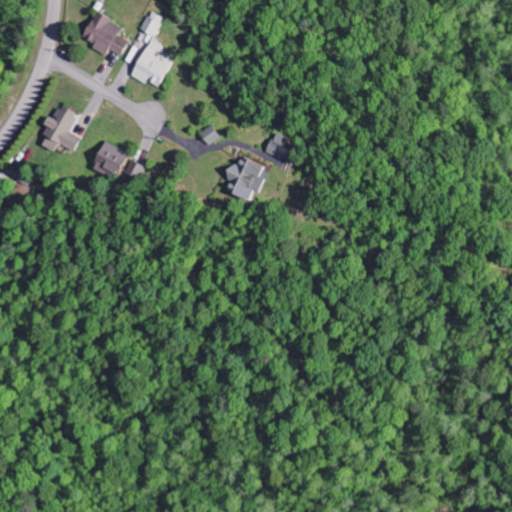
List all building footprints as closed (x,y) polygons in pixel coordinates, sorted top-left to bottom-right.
[(156,37),(166,18),(153,11),(143,30),(156,37)] [(106,55),(109,50),(122,56),(130,42),(119,36),(123,26),(97,12),(83,38),(95,44),(93,49),(106,55)] [(133,77),(148,85),(149,82),(161,88),(175,61),(161,54),(165,46),(152,40),(133,77)] [(74,153),(81,138),(70,132),(78,118),(58,108),(39,144),(54,152),(58,145),(74,153)] [(111,173),(119,176),(129,153),(104,143),(93,171),(109,177),(111,173)] [(146,167),(133,160),(126,173),(139,180),(146,167)] [(27,187),(34,176),(19,167),(12,178),(27,187)]
